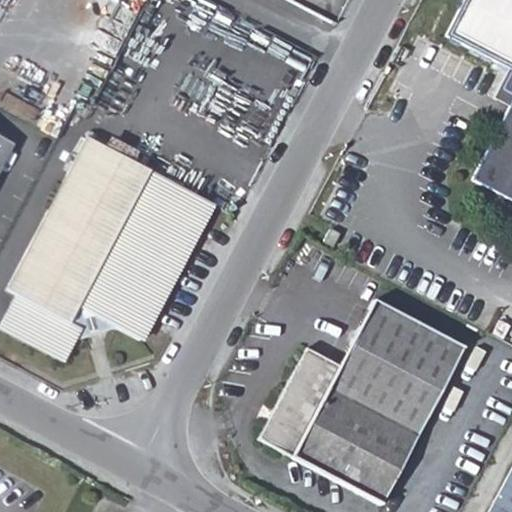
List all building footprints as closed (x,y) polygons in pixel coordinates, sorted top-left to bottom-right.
[(511,0),(473,0),(451,44),(511,75),(511,92),(510,97),(511,98),(511,122),(478,188),(511,205),(511,0)] [(511,92),(511,82),(499,107),(511,113),(511,98),(510,97),(511,92)] [(111,324),(138,337),(207,201),(84,137),(5,291),(17,299),(2,329),(63,360),(74,338),(111,324)] [(0,161),(10,144),(0,138),(0,161)] [(322,238),(331,243),(339,230),(328,224),(322,238)] [(254,441),(378,506),(459,351),(370,303),(336,366),(302,351),(254,441)] [(511,511),(511,469),(489,511),(511,511)]
